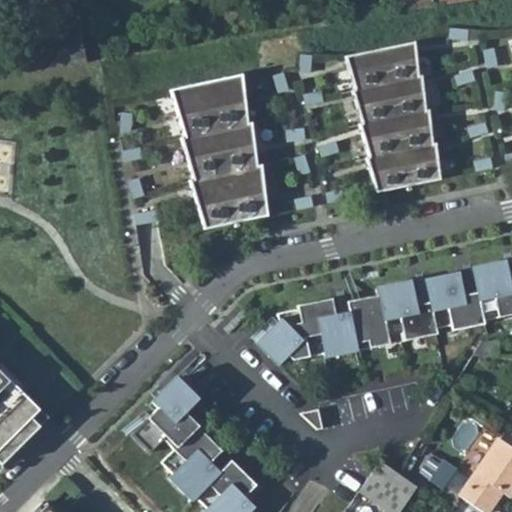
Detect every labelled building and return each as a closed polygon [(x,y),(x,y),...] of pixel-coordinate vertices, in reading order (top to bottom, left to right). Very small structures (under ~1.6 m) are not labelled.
[(465,30),(464,40),(480,41),(481,31),(465,30)] [(76,37),(80,63),(89,62),(85,35),(76,37)] [(0,76),(80,63),(76,37),(0,49),(0,76)] [(364,157),(374,192),(406,186),(438,179),(433,142),(430,143),(426,109),(423,109),(419,75),(416,76),(412,41),(377,49),(342,56),(353,89),(350,90),(360,123),(357,123),(367,157),(364,157)] [(482,52),(485,67),(496,64),(492,49),(482,52)] [(298,71),(309,72),(311,57),(300,55),(298,71)] [(452,74),(456,85),(470,80),(467,70),(452,74)] [(187,179),(202,229),(234,222),(266,215),(260,164),(255,165),(251,121),(246,122),(240,73),(204,81),(168,88),(183,135),(178,136),(191,178),(187,179)] [(272,76),(276,91),(287,88),(282,73),(272,76)] [(304,93),(306,104),(321,101),(319,90),(304,93)] [(492,108),(503,109),(505,94),(494,92),(492,108)] [(113,111),(113,122),(130,122),(130,111),(113,111)] [(467,127),(470,137),(485,133),(482,122),(467,127)] [(281,133),(282,143),(298,142),(297,131),(281,133)] [(318,145),(321,156),(336,151),(333,141),(318,145)] [(294,159),(299,174),(309,170),(304,156),(294,159)] [(472,161),(474,171),(489,168),(487,158),(472,161)] [(123,175),(128,192),(138,188),(133,172),(123,175)] [(325,192),(328,202),(343,199),(341,188),(325,192)] [(293,198),(295,209),(310,206),(308,195),(293,198)] [(130,210),(133,221),(156,214),(153,203),(130,210)] [(511,312),(511,287),(509,288),(504,262),(469,269),(474,294),(461,297),(456,272),(422,279),(427,304),(414,307),(408,282),(374,289),(375,295),(344,301),(346,312),(348,321),(336,323),(334,314),(331,298),(296,305),(297,309),(276,313),(278,320),(256,342),(278,364),(287,355),(292,359),(323,353),(324,357),(435,332),(434,327),(448,324),(450,329),(482,322),(481,319),(511,312)] [(336,323),(348,321),(346,312),(334,314),(336,323)] [(498,340),(479,340),(470,356),(496,356),(498,340)] [(0,383),(11,395),(16,390),(19,387),(0,367),(0,383)] [(206,507),(210,511),(247,511),(253,507),(241,496),(247,490),(258,479),(233,454),(215,472),(206,463),(224,445),(201,420),(213,408),(199,394),(202,392),(180,370),(155,395),(161,400),(134,427),(153,447),(167,433),(177,444),(164,456),(176,468),(172,472),(195,496),(199,492),(210,503),(206,507)] [(0,464),(37,427),(28,419),(36,411),(16,390),(11,395),(0,383),(0,464)] [(317,408),(298,412),(315,429),(320,428),(317,408)] [(28,419),(37,427),(45,419),(36,411),(28,419)] [(511,487),(511,449),(497,439),(460,494),(486,511),(500,490),(507,494),(511,487)] [(455,468),(441,459),(428,481),(440,489),(455,468)] [(359,489),(391,511),(399,511),(417,486),(411,482),(398,473),(379,461),(359,489)] [(418,488),(406,509),(411,511),(454,511),(456,510),(418,488)] [(241,496),(253,507),(258,502),(247,490),(241,496)]
